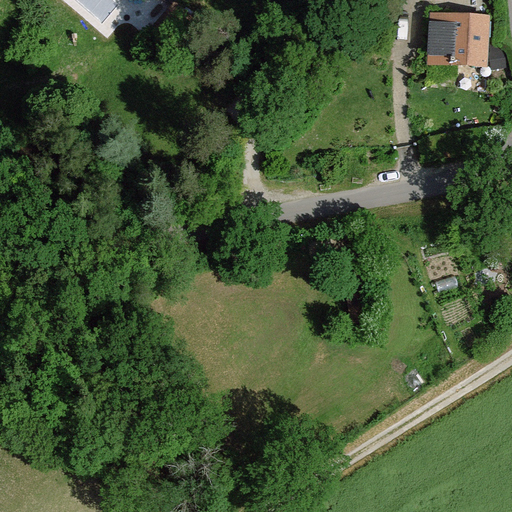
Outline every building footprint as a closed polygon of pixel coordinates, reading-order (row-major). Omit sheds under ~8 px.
[(175,2),(150,31),(167,46),(192,17),(175,2)] [(486,66),(488,22),(435,19),(433,64),(486,66)] [(306,58),(320,36),(295,20),(275,51),(299,69),(306,58)] [(324,73),(306,58),(299,69),(275,51),(258,74),(297,106),(324,73)] [(370,307),(350,308),(351,323),(370,323),(370,307)]
